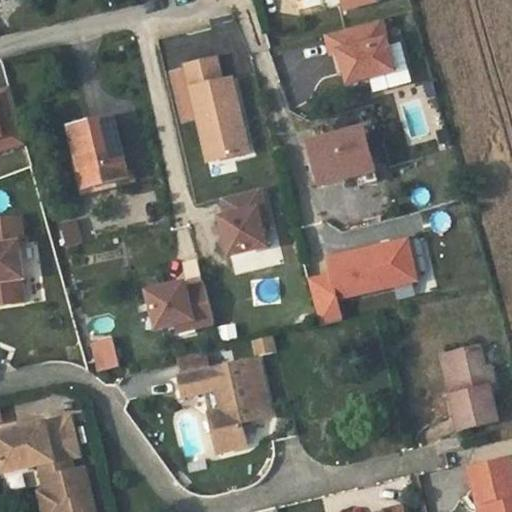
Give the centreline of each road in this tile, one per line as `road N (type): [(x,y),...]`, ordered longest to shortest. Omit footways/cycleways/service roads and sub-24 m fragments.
road 1 (residential): [(411,462),(207,511),(178,504),(87,385),(57,370),(0,384)]
road 2 (residential): [(192,0),(0,46)]
